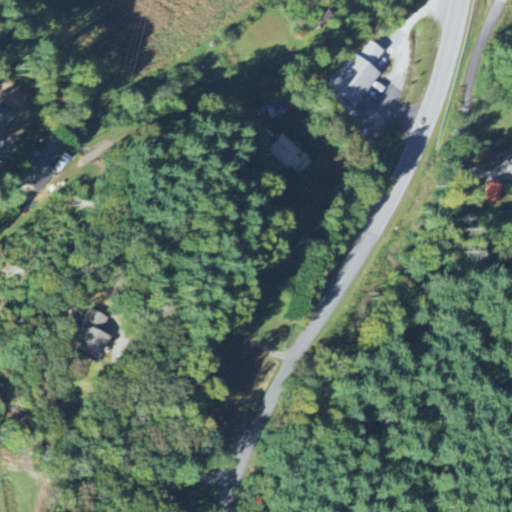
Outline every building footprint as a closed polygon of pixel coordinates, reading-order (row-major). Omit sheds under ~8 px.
[(380,73),(373,69),(384,51),(369,41),(360,57),(351,52),(328,89),(359,108),(380,73)] [(270,119),(289,110),(282,94),(262,103),(270,119)] [(312,160),(280,136),(267,153),(300,177),(312,160)] [(68,157),(62,152),(65,148),(52,139),(22,181),(41,195),(68,157)] [(497,204),(502,186),(488,183),(483,200),(497,204)] [(119,337),(110,333),(118,319),(107,314),(89,347),(108,358),(119,337)]
